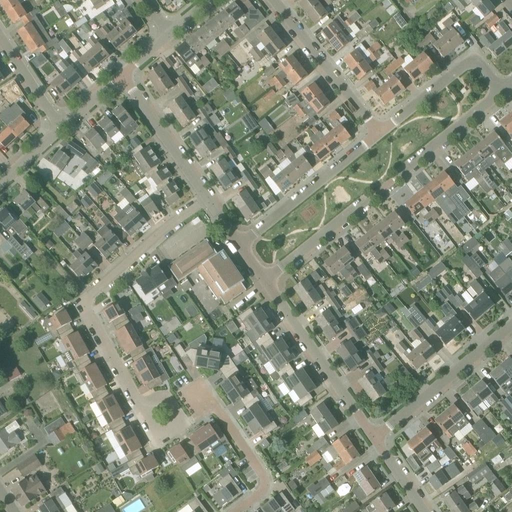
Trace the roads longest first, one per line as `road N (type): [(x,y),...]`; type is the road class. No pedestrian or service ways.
road 1 (residential): [(263,281),(503,92)]
road 2 (residential): [(138,408),(81,308),(204,195)]
road 3 (residential): [(374,439),(263,281)]
road 4 (residential): [(374,439),(511,324)]
road 5 (residential): [(238,244),(378,133)]
road 6 (residential): [(378,133),(272,0)]
road 7 (residential): [(378,133),(468,61),(503,92)]
road 8 (residential): [(235,511),(261,492),(262,475),(201,388)]
road 9 (residential): [(204,195),(121,75)]
